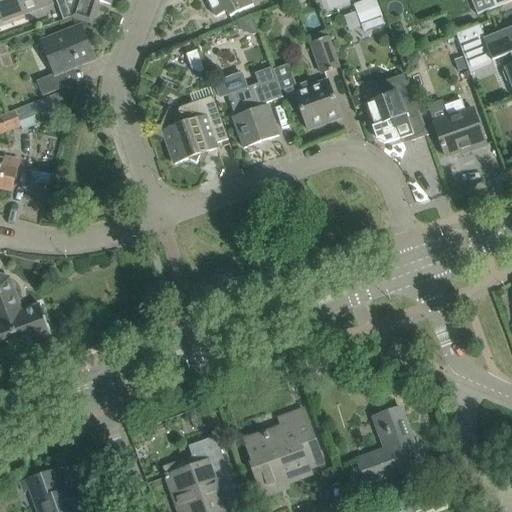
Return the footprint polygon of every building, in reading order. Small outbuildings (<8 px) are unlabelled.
[(0,0),(0,13),(3,22),(52,5),(50,0),(0,0)] [(76,0),(71,18),(92,25),(99,2),(111,6),(112,0),(76,0)] [(230,18),(253,5),(250,0),(207,0),(216,18),(227,12),(230,18)] [(368,0),(354,6),(361,27),(382,19),(375,0),(368,0)] [(511,0),(481,0),(472,3),(476,15),(493,9),(511,1),(511,0)] [(63,21),(71,18),(67,6),(59,9),(63,21)] [(465,31),(456,35),(460,47),(471,42),(472,44),(483,39),(485,38),(480,25),(465,31)] [(42,97),(68,86),(63,72),(94,60),(81,27),(41,43),(54,75),(36,82),(42,97)] [(511,27),(485,38),(483,39),(492,62),(504,57),(508,67),(503,69),(511,90),(511,27)] [(321,74),(340,68),(329,38),(310,44),(321,74)] [(197,53),(186,57),(191,72),(205,79),(206,78),(197,53)] [(417,54),(405,58),(410,70),(417,67),(420,61),(417,54)] [(258,84),(227,96),(235,117),(233,118),(244,149),(278,137),(267,104),(283,98),(272,68),(255,74),(258,84)] [(294,88),(284,91),(285,92),(292,111),(299,108),(307,131),(341,118),(327,81),(310,87),(308,83),(296,87),(294,88)] [(386,145),(398,141),(409,136),(411,142),(428,136),(411,87),(383,97),(381,92),(375,89),(369,91),(366,97),(367,103),(363,104),(376,140),(377,140),(380,141),(386,144),(386,145)] [(22,131),(36,125),(34,121),(62,111),(56,95),(0,116),(0,133),(20,126),(22,131)] [(201,156),(216,150),(217,150),(215,145),(228,141),(212,97),(179,108),(177,114),(172,112),(160,136),(165,139),(174,165),(188,161),(196,165),(201,156)] [(471,152),(486,147),(473,110),(465,112),(461,101),(444,107),(448,118),(433,124),(445,158),(470,149),(471,152)] [(0,165),(0,189),(11,192),(19,162),(4,158),(2,166),(0,165)] [(0,356),(51,337),(40,305),(22,311),(15,292),(8,294),(4,284),(0,282),(0,356)] [(401,409),(374,419),(385,450),(358,460),(367,486),(407,471),(406,469),(425,462),(420,446),(415,448),(401,409)] [(309,469),(323,464),(303,411),(279,420),(282,428),(245,442),(253,464),(251,465),(263,498),(279,492),(277,487),(311,475),(309,469)] [(164,467),(163,468),(178,511),(224,511),(226,511),(220,495),(235,490),(215,437),(188,447),(195,466),(167,477),(164,467)] [(461,464),(436,473),(441,486),(466,477),(461,464)] [(22,484),(25,491),(31,489),(39,511),(76,511),(69,490),(62,493),(55,472),(22,484)] [(425,492),(413,496),(419,511),(430,507),(425,492)]
